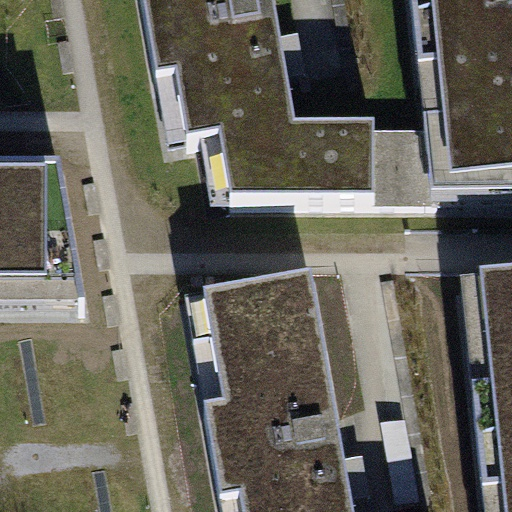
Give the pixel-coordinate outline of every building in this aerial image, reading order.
[(274,0),(145,0),(173,146),(217,151),(231,212),(438,214),(433,199),(426,138),(299,135),(274,0)] [(511,0),(411,0),(426,138),(433,199),(511,200),(511,0)] [(0,299),(85,300),(62,180),(0,179),(0,299)] [(354,511),(316,286),(206,310),(219,410),(201,413),(219,511),(354,511)] [(511,511),(511,290),(484,293),(500,511),(511,511)]
